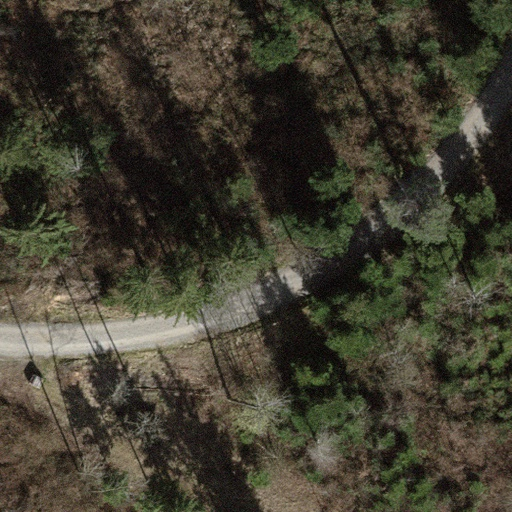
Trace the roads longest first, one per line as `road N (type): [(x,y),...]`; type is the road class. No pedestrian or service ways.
road 1 (track): [(511,73),(419,192),(370,233),(258,298),(154,327),(0,333)]
road 2 (track): [(0,361),(214,511)]
